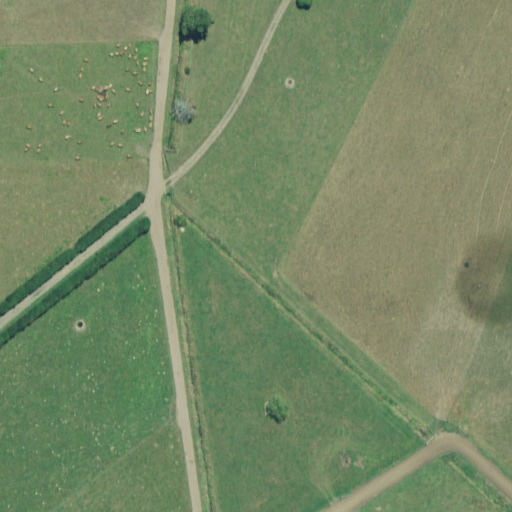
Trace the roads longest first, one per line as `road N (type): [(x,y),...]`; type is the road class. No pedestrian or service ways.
road 1 (track): [(181,0),(161,192),(201,511)]
road 2 (track): [(338,511),(451,439),(511,494)]
road 3 (track): [(0,323),(161,192)]
